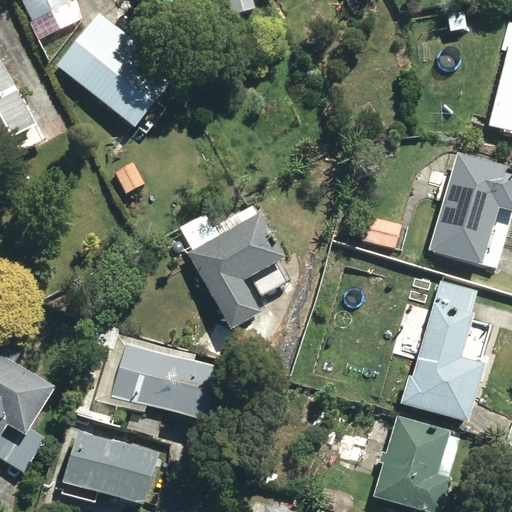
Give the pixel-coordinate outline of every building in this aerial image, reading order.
[(27,0),(37,19),(73,2),(72,0),(27,0)] [(227,0),(231,13),(256,6),(254,0),(227,0)] [(56,65),(135,125),(170,80),(138,55),(145,47),(117,26),(111,34),(92,19),(56,65)] [(490,123),(511,128),(511,20),(506,19),(500,48),(507,50),(490,123)] [(421,56),(403,59),(408,85),(426,81),(421,56)] [(0,143),(36,122),(0,59),(0,143)] [(414,93),(419,118),(435,115),(430,91),(414,93)] [(431,248),(484,264),(501,206),(511,208),(511,166),(459,152),(431,248)] [(121,166),(132,188),(145,181),(134,159),(121,166)] [(188,251),(232,329),(263,311),(244,279),(287,255),(261,211),(188,251)] [(365,238),(396,247),(402,224),(371,215),(365,238)] [(402,401),(469,421),(486,362),(462,355),(475,311),(472,311),(478,290),(441,279),(414,374),(410,374),(402,401)] [(113,394),(207,420),(221,367),(127,341),(113,394)] [(0,456),(24,470),(45,436),(31,428),(56,387),(0,353),(0,456)] [(372,418),(347,411),(335,455),(361,461),(372,418)] [(375,495),(432,511),(442,511),(452,477),(438,472),(451,431),(398,415),(375,495)] [(65,482),(146,504),(160,451),(79,430),(65,482)] [(301,511),(302,511),(266,502),(263,511),(301,511)]
